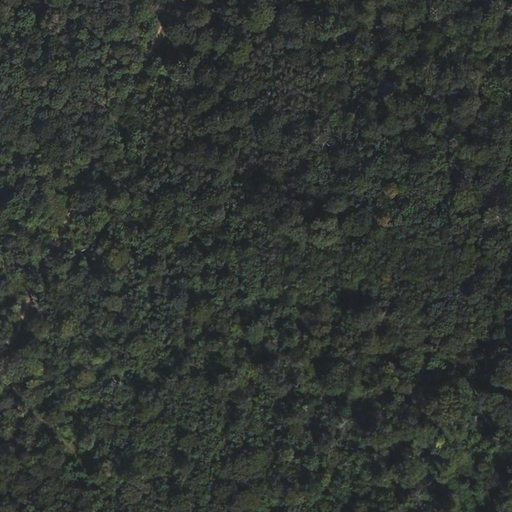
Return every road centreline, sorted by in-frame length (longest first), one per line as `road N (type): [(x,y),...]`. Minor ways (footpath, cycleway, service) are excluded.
road 1 (unknown): [(167,0),(0,378)]
road 2 (track): [(0,362),(121,511)]
